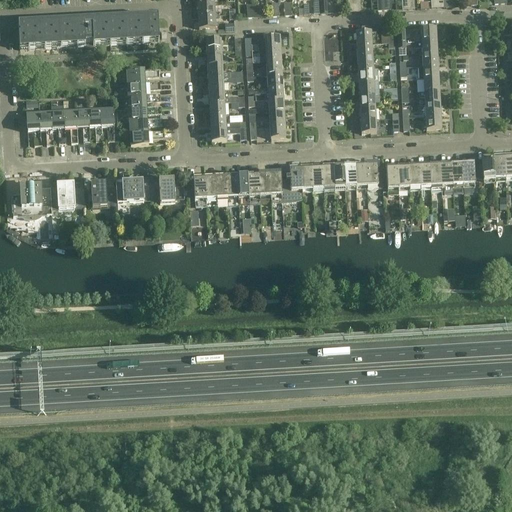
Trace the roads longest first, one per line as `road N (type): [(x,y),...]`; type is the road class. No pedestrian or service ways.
road 1 (motorway): [(511,347),(0,377)]
road 2 (motorway): [(0,400),(511,371)]
road 3 (residential): [(10,170),(0,19),(178,10)]
road 4 (residential): [(10,170),(186,162)]
road 5 (residential): [(326,155),(481,149)]
road 6 (residential): [(186,162),(178,10)]
road 7 (residential): [(186,162),(326,155)]
road 8 (residential): [(481,149),(472,16)]
road 9 (residential): [(326,155),(316,25)]
